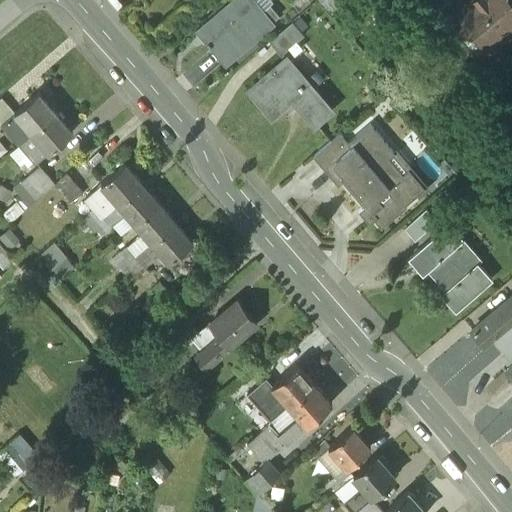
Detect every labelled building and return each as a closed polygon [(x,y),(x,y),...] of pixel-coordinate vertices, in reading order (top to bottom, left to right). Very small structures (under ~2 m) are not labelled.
[(253,0),(233,0),(208,22),(216,31),(208,38),(227,60),(272,21),(253,0)] [(474,0),(474,2),(460,14),(463,17),(461,20),(460,23),(461,27),(462,30),(465,32),(468,33),(471,33),(474,31),(489,48),(507,33),(502,27),(511,18),(511,7),(505,0),(474,0)] [(511,18),(502,27),(507,33),(511,39),(511,18)] [(293,20),(271,39),(283,53),(305,34),(293,20)] [(332,108),(288,55),(249,88),(272,114),(294,96),(302,105),(300,106),(315,123),(332,108)] [(56,110),(39,91),(14,112),(31,131),(56,110)] [(31,131),(21,140),(37,159),(42,156),(43,157),(74,131),(56,110),(31,131)] [(370,123),(348,141),(340,132),(313,155),(338,185),(343,181),(363,205),(358,209),(369,222),(374,218),(381,227),(406,206),(405,204),(425,188),(408,168),(402,174),(387,156),(393,151),(370,123)] [(126,160),(86,194),(95,205),(102,215),(112,207),(142,180),(126,160)] [(40,164),(21,180),(37,198),(55,183),(56,182),(40,164)] [(84,191),(68,172),(56,182),(55,183),(72,202),(84,191)] [(37,198),(21,180),(15,186),(31,204),(37,198)] [(142,180),(112,207),(118,214),(124,209),(134,221),(159,200),(142,180)] [(159,200),(134,221),(151,240),(175,219),(159,200)] [(95,205),(84,214),(99,233),(111,223),(102,215),(95,205)] [(426,210),(404,228),(414,240),(436,221),(426,210)] [(175,219),(151,240),(168,260),(193,239),(175,219)] [(492,279),(459,240),(462,238),(450,223),(409,259),(422,274),(428,269),(446,290),(440,295),(454,312),(492,279)] [(0,257),(9,251),(0,239),(0,257)] [(144,262),(128,243),(122,249),(131,259),(125,264),(132,272),(144,262)] [(176,298),(161,280),(153,286),(160,293),(154,299),(163,309),(176,298)] [(511,295),(471,331),(483,344),(493,336),(491,334),(509,319),(510,321),(511,319),(511,295)] [(257,321),(237,297),(212,319),(221,334),(198,354),(208,365),(232,344),(229,341),(257,321)] [(509,319),(491,334),(493,336),(511,358),(511,362),(504,369),(511,378),(511,323),(510,321),(509,319)] [(297,361),(271,384),(288,403),(288,404),(314,381),(297,361)] [(314,381),(288,404),(296,414),(278,431),(287,441),(332,402),(314,381)] [(271,384),(252,400),(269,420),(288,403),(271,384)] [(252,400),(235,414),(253,435),(269,421),(269,420),(252,400)] [(278,431),(269,421),(253,435),(270,455),(287,441),(278,431)] [(370,447),(351,425),(327,446),(345,467),(345,468),(346,467),(370,447)] [(335,475),(318,454),(310,461),(328,481),(335,475)] [(384,457),(378,456),(377,455),(353,475),(362,486),(344,502),(352,511),(395,476),(387,467),(388,462),(384,457)] [(267,457),(244,478),(256,492),(257,493),(281,472),(267,457)] [(335,475),(328,481),(335,490),(353,475),(346,467),(345,468),(345,467),(335,475)] [(425,511),(426,511),(408,491),(383,511),(425,511)] [(257,493),(256,492),(252,511),(271,511),(272,510),(257,493)] [(382,511),(383,511),(373,500),(358,511),(382,511)]
